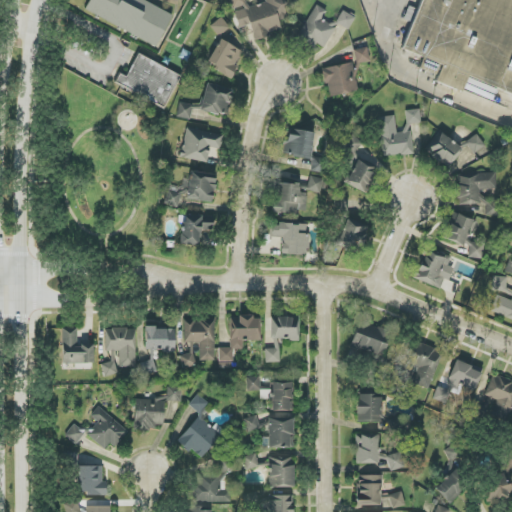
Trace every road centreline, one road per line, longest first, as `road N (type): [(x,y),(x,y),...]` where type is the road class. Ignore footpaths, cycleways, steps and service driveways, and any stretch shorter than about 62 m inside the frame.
road 1 (residential): [(511,349),(324,286),(240,277),(0,282)]
road 2 (secondary): [(33,511),(30,181),(44,0)]
road 3 (residential): [(326,511),(324,286)]
road 4 (secondary): [(15,0),(0,222)]
road 5 (residential): [(240,277),(241,181),(277,81)]
road 6 (secondary): [(0,297),(0,463)]
